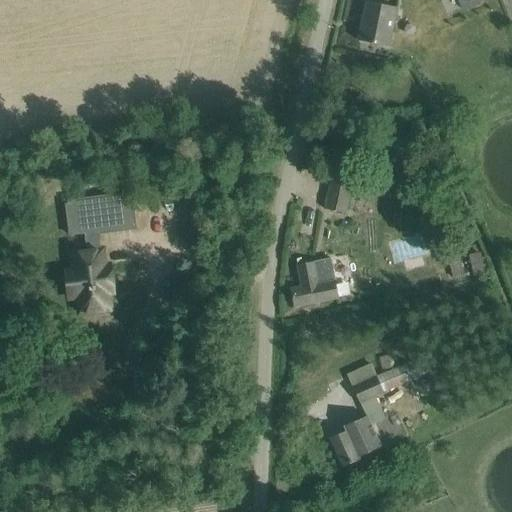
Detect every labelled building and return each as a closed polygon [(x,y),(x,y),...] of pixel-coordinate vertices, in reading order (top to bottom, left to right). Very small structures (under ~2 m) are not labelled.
[(457,0),(461,10),(480,2),(479,0),(457,0)] [(366,2),(357,41),(389,48),(397,9),(366,2)] [(345,214),(352,179),(331,175),(324,210),(345,214)] [(113,293),(109,266),(104,267),(102,251),(100,251),(98,233),(133,228),(129,197),(83,203),(81,204),(65,206),(65,207),(67,222),(69,236),(85,234),(87,248),(87,253),(71,255),(73,271),(66,272),(69,299),(77,298),(79,314),(110,310),(108,294),(113,293)] [(152,253),(119,253),(120,311),(153,311),(152,253)] [(330,259),(296,266),(300,288),(289,290),(293,308),(338,300),(330,259)] [(354,388),(359,398),(361,403),(374,397),(425,376),(413,346),(394,354),(399,368),(377,377),(353,387),(354,388)] [(371,364),(346,375),(352,389),(354,388),(353,387),(377,377),(371,364)] [(374,397),(361,403),(365,412),(343,423),(345,428),(328,435),(342,464),(358,456),(357,453),(379,443),(371,426),(384,420),(374,397)]
